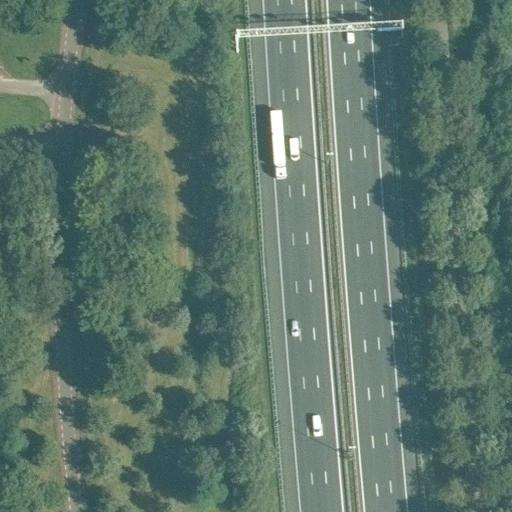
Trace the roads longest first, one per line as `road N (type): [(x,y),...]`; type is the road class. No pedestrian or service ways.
road 1 (tertiary): [(77,511),(60,268),(62,139),(79,0)]
road 2 (motorway): [(385,511),(346,0)]
road 3 (unclassified): [(480,511),(443,0)]
road 4 (motorway): [(287,0),(323,511)]
